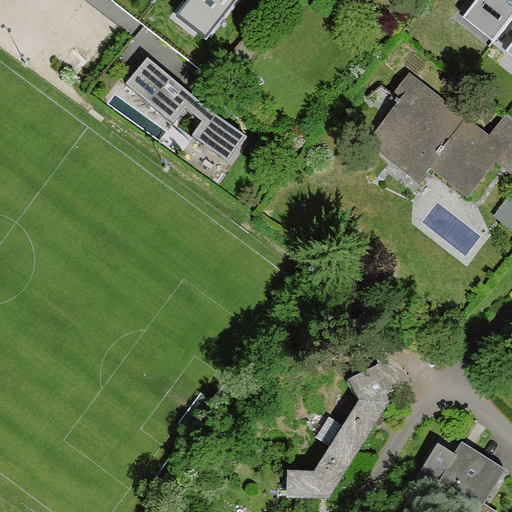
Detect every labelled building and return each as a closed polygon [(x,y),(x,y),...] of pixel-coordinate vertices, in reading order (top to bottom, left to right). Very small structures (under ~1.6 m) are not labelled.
[(236,0),(188,0),(177,15),(206,38),(236,0)] [(511,0),(476,0),(463,17),(493,41),(511,17),(511,0)] [(90,63),(75,49),(63,63),(78,77),(90,63)] [(252,147),(148,66),(126,94),(177,134),(186,122),(203,136),(194,148),(229,176),(252,147)] [(484,138),(409,82),(362,144),(415,184),(428,167),(466,196),(493,161),(511,175),(511,124),(501,116),(484,138)] [(315,471),(288,470),(288,497),(329,499),(390,401),(386,393),(408,382),(388,339),(372,344),(380,364),(351,379),(361,399),(315,471)] [(502,476),(440,438),(397,505),(408,511),(486,511),(481,509),(502,476)]
